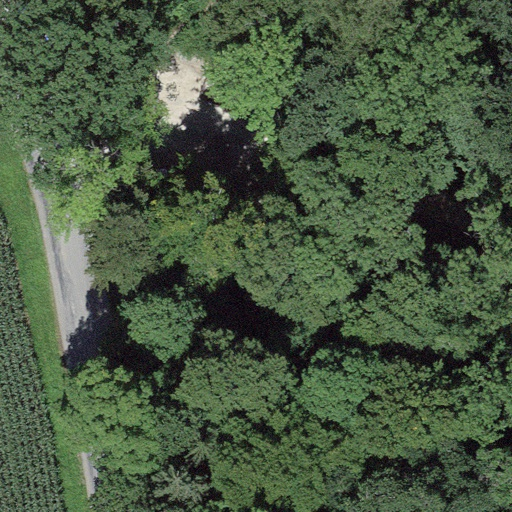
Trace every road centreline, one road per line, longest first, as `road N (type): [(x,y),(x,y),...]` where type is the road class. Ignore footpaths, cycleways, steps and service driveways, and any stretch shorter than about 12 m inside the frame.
road 1 (tertiary): [(0,45),(56,194),(112,511)]
road 2 (track): [(358,213),(146,165),(56,194)]
road 3 (track): [(146,165),(0,34)]
road 4 (track): [(511,248),(358,213)]
